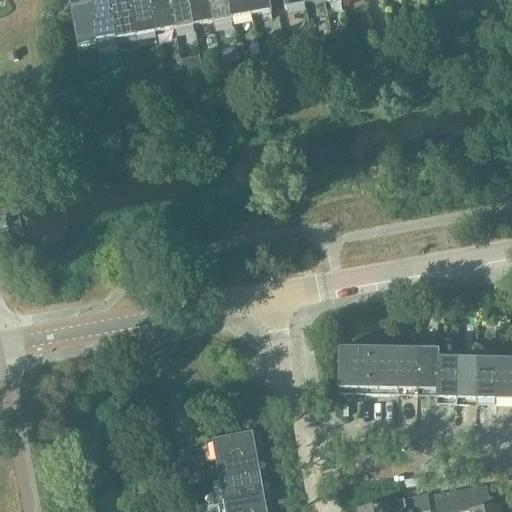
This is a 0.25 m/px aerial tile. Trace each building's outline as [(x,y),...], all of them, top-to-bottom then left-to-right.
[(98,46),(89,0),(87,0),(69,3),(77,49),(98,46)] [(109,0),(89,0),(98,46),(117,42),(109,0)] [(129,0),(109,0),(117,42),(136,39),(129,0)] [(148,0),(129,0),(136,39),(155,35),(148,0)] [(168,0),(148,0),(155,35),(175,32),(168,0)] [(188,0),(168,0),(175,32),(194,28),(188,0)] [(188,0),(194,28),(213,25),(208,0),(188,0)] [(228,0),(208,0),(213,25),(232,21),(228,0)] [(248,0),(228,0),(232,21),(251,18),(248,0)] [(268,0),(248,0),(251,18),(272,14),(268,0)] [(305,8),(303,0),(283,0),(285,12),(305,8)] [(338,397),(359,398),(360,351),(339,350),(338,397)] [(360,351),(359,398),(379,398),(380,351),(360,351)] [(380,351),(379,398),(399,399),(400,352),(380,351)] [(399,399),(418,399),(419,352),(400,352),(399,399)] [(439,353),(419,352),(418,399),(436,399),(439,361),(439,353)] [(458,361),(439,361),(436,399),(436,407),(457,408),(458,361)] [(457,408),(476,408),(477,361),(458,361),(457,408)] [(476,408),(496,409),(497,362),(477,361),(476,408)] [(511,362),(497,362),(496,409),(511,409),(511,362)] [(213,444),(216,464),(262,456),(259,436),(213,444)] [(266,475),(262,456),(216,464),(220,483),(266,475)] [(269,494),(266,475),(220,483),(223,503),(269,494)] [(476,490),(480,511),(491,509),(487,488),(476,490)] [(475,511),(480,511),(476,490),(465,492),(469,511),(475,511)] [(455,494),(458,511),(469,511),(465,492),(455,494)] [(272,511),(269,494),(223,503),(225,511),(272,511)] [(458,511),(455,494),(444,496),(447,511),(458,511)] [(447,511),(444,496),(434,498),(436,511),(447,511)] [(412,500),(414,511),(430,511),(428,497),(412,500)] [(357,511),(395,511),(406,510),(404,501),(387,504),(387,507),(357,511)]
